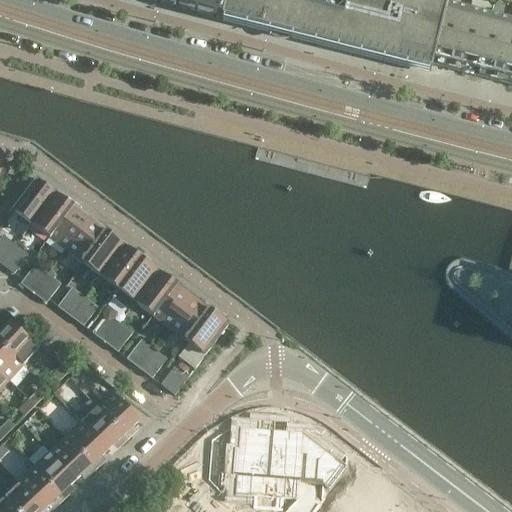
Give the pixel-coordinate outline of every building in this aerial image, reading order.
[(152,0),(165,4),(220,21),(225,0),(152,0)] [(430,73),(432,67),(446,9),(448,0),(225,0),(220,21),(282,36),(392,63),(430,73)] [(432,67),(453,73),(468,14),(446,9),(432,67)] [(453,73),(474,78),(489,20),(468,14),(453,73)] [(474,78),(495,84),(510,25),(489,20),(474,78)] [(495,84),(511,88),(511,25),(510,25),(495,84)] [(13,213),(31,227),(54,196),(36,183),(13,213)] [(31,227),(48,240),(71,210),(54,196),(31,227)] [(48,240),(66,253),(89,223),(71,210),(48,240)] [(66,253),(83,266),(106,236),(89,223),(66,253)] [(83,266),(100,279),(123,249),(106,236),(83,266)] [(0,240),(0,265),(1,266),(16,247),(3,237),(0,240)] [(1,266),(14,276),(28,257),(16,247),(1,266)] [(100,279),(117,292),(140,262),(123,249),(100,279)] [(128,314),(135,305),(158,275),(140,262),(117,292),(111,301),(128,314)] [(20,286),(33,296),(48,276),(35,267),(23,283),(20,286)] [(135,305),(152,318),(175,288),(158,275),(135,305)] [(48,276),(33,296),(46,305),(48,302),(61,286),(48,276)] [(152,318),(169,331),(192,301),(175,288),(152,318)] [(57,309),(70,319),(85,299),(72,290),(57,309)] [(70,319),(83,329),(98,309),(85,299),(70,319)] [(169,331),(186,344),(209,314),(192,301),(169,331)] [(209,314),(186,344),(187,345),(198,353),(188,365),(195,370),(227,327),(209,314)] [(92,335),(104,345),(119,326),(106,316),(92,335)] [(10,326),(0,336),(0,347),(23,368),(38,352),(30,345),(10,326)] [(104,345),(117,355),(132,335),(119,326),(104,345)] [(126,361),(139,371),(154,352),(141,342),(126,361)] [(0,347),(0,376),(9,384),(23,368),(0,347)] [(139,371),(152,381),(167,361),(154,352),(139,371)] [(181,365),(177,369),(186,376),(190,372),(181,365)] [(52,378),(59,384),(69,373),(62,367),(52,378)] [(161,387),(174,398),(189,378),(186,376),(177,369),(175,368),(161,387)] [(0,376),(0,394),(9,384),(0,376)] [(28,402),(35,408),(45,398),(39,391),(28,402)] [(113,395),(96,411),(127,443),(132,438),(128,434),(140,423),(121,403),(113,395)] [(18,412),(24,419),(35,408),(28,402),(18,412)] [(96,411),(81,426),(107,454),(117,444),(121,448),(127,443),(96,411)] [(0,430),(0,434),(4,439),(15,428),(8,422),(0,430)] [(222,441),(219,476),(231,477),(231,478),(234,478),(234,480),(234,483),(234,490),(233,490),(233,497),(240,498),(240,497),(250,498),(253,499),(252,510),(277,511),(281,511),(282,501),(298,502),(311,503),(320,503),(322,486),(328,490),(346,467),(304,435),(303,435),(303,433),(296,433),(292,433),(288,432),(286,432),(286,427),(256,425),(255,430),(253,430),(249,429),(249,430),(245,429),(238,429),(238,436),(237,442),(222,441)] [(81,426),(65,441),(95,473),(101,468),(97,463),(107,454),(81,426)] [(18,434),(10,442),(15,448),(24,440),(18,434)] [(65,441),(49,456),(75,483),(85,474),(90,478),(95,473),(65,441)] [(0,461),(9,453),(3,447),(0,449),(0,461)] [(49,456),(34,470),(64,503),(69,497),(65,493),(75,483),(49,456)] [(328,490),(322,498),(340,511),(345,511),(367,484),(346,467),(328,490)] [(34,470),(18,485),(43,511),(45,511),(54,503),(58,508),(64,503),(34,470)] [(367,484),(345,511),(379,511),(389,500),(367,484)] [(43,511),(18,485),(2,500),(13,511),(43,511)] [(13,511),(2,500),(0,502),(0,511),(13,511)] [(404,511),(389,500),(379,511),(404,511)]
